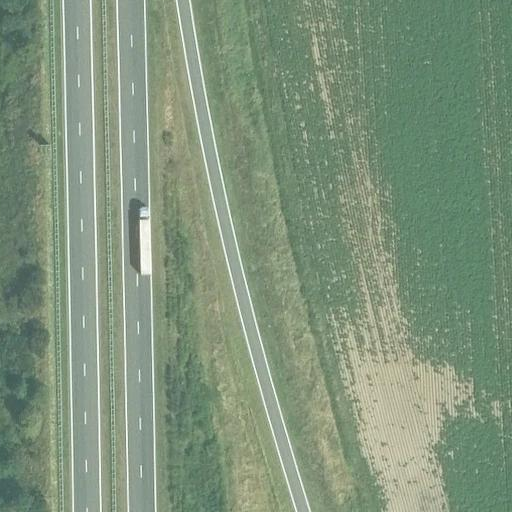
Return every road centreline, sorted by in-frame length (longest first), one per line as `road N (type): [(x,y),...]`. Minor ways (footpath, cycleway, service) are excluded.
road 1 (trunk): [(303,511),(224,230),(181,0)]
road 2 (trunk): [(141,511),(128,0)]
road 3 (trunk): [(76,0),(86,511)]
